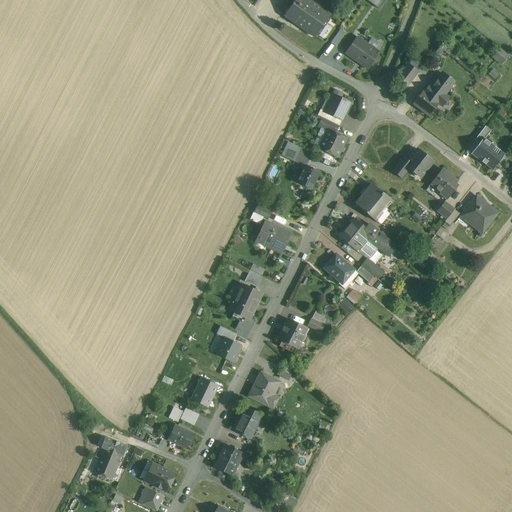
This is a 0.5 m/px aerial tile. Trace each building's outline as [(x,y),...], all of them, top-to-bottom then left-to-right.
[(330,15),(307,0),(295,0),(285,15),(315,36),(330,15)] [(340,30),(331,43),(336,47),(345,34),(340,30)] [(379,53),(357,37),(346,53),(368,69),(379,53)] [(489,55),(501,64),(509,55),(497,46),(489,55)] [(408,65),(397,79),(407,86),(418,72),(408,65)] [(442,73),(437,81),(431,89),(428,87),(425,91),(438,102),(438,103),(442,106),(448,97),(444,95),(454,82),(442,73)] [(425,91),(424,91),(414,104),(428,115),(438,103),(438,102),(425,91)] [(350,102),(332,94),(329,101),(330,102),(325,113),(342,121),(350,102)] [(338,126),(322,118),(318,126),(328,130),(335,133),(338,126)] [(335,133),(328,130),(319,148),(337,157),(346,139),(335,133)] [(491,144),(483,138),(480,143),(488,149),(491,144)] [(488,149),(480,143),(471,154),(482,162),(490,151),(488,149)] [(313,153),(301,148),(294,161),(306,167),(313,153)] [(409,161),(405,166),(409,169),(413,172),(415,170),(422,176),(432,163),(425,158),(427,156),(418,149),(409,161)] [(490,151),(482,162),(493,171),(501,160),(490,151)] [(403,157),(392,171),(402,178),(409,169),(405,166),(409,161),(403,157)] [(306,167),(298,182),(311,188),(319,173),(306,167)] [(442,169),(429,185),(447,199),(454,190),(452,188),(457,181),(442,169)] [(372,184),(363,195),(363,196),(356,204),(367,212),(366,213),(373,218),(382,208),(385,210),(392,201),(372,184)] [(497,213),(476,196),(461,216),(463,214),(474,223),(473,226),(482,233),(497,213)] [(454,210),(444,202),(437,211),(447,218),(454,210)] [(272,212),(258,205),(254,213),(264,217),(269,220),(272,212)] [(447,218),(445,222),(450,226),(459,214),(454,210),(447,218)] [(260,224),(264,217),(254,213),(251,220),(260,224)] [(366,228),(354,219),(339,237),(358,252),(370,237),(373,234),(366,228)] [(292,233),(266,221),(256,242),(282,254),(292,233)] [(396,246),(369,224),(366,228),(373,234),(370,237),(373,239),(372,242),(389,256),(396,246)] [(440,226),(435,234),(443,239),(448,232),(440,226)] [(346,264),(339,258),(340,258),(336,254),(324,268),(340,282),(346,275),(348,277),(354,270),(346,263),(346,264)] [(383,272),(367,259),(361,266),(374,276),(374,275),(378,278),(383,272)] [(374,276),(361,266),(356,272),(368,282),(374,276)] [(262,277),(250,271),(244,281),(257,287),(262,277)] [(242,284),(238,292),(240,293),(235,303),(234,302),(229,311),(249,320),(255,308),(253,307),(256,301),(258,302),(262,293),(242,284)] [(353,288),(348,294),(355,300),(361,295),(353,288)] [(339,304),(347,310),(351,305),(343,299),(339,304)] [(307,329),(288,319),(288,320),(285,326),(278,339),(297,349),(307,329)] [(324,326),(311,319),(308,326),(321,332),(324,326)] [(217,334),(225,337),(232,341),(236,334),(220,326),(217,334)] [(232,341),(225,337),(216,355),(233,362),(241,345),(232,341)] [(291,375),(280,369),(277,375),(289,381),(291,375)] [(262,374),(259,379),(258,378),(258,379),(259,379),(256,384),(255,384),(249,396),(273,408),(278,398),(272,395),(279,383),(279,382),(262,374)] [(200,383),(187,377),(179,393),(192,399),(200,383)] [(200,383),(192,399),(208,406),(217,386),(201,379),(200,383)] [(172,407),(168,418),(178,421),(181,410),(172,407)] [(193,424),(198,414),(185,407),(180,418),(193,424)] [(261,416),(245,408),(234,430),(250,438),(261,416)] [(192,434),(175,426),(169,440),(186,448),(192,434)] [(126,446),(105,438),(101,447),(103,448),(121,455),(123,456),(126,446)] [(243,453),(225,444),(214,467),(232,476),(243,453)] [(121,455),(103,448),(94,473),(111,480),(121,455)] [(259,454),(248,449),(246,454),(256,460),(259,454)] [(175,474),(152,463),(144,480),(155,485),(154,486),(161,489),(162,488),(167,491),(175,474)] [(280,490),(274,500),(285,506),(290,496),(280,490)] [(157,504),(160,494),(150,491),(147,501),(157,504)]
